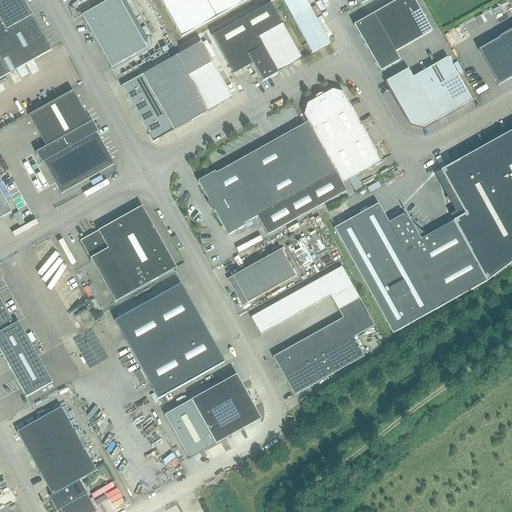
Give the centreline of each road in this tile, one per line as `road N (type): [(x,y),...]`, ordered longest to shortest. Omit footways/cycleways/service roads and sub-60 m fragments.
road 1 (residential): [(143,169),(250,356),(276,420),(264,443),(139,511)]
road 2 (residential): [(143,169),(325,69),(360,79),(392,137),(413,149),(511,98)]
road 3 (track): [(287,511),(290,499),(511,334)]
road 4 (residential): [(45,0),(143,169)]
road 5 (residential): [(0,244),(143,169)]
